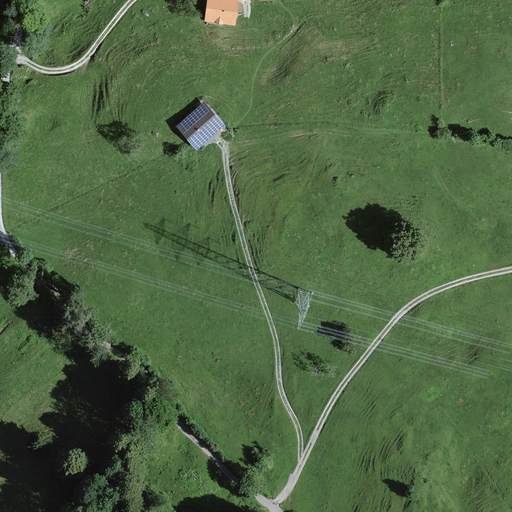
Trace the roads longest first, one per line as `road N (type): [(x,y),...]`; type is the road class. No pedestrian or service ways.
road 1 (track): [(0,227),(88,331),(146,376),(181,427),(270,506)]
road 2 (track): [(300,463),(225,152)]
